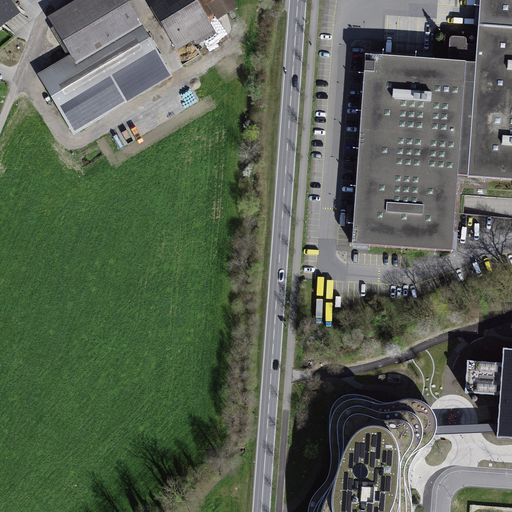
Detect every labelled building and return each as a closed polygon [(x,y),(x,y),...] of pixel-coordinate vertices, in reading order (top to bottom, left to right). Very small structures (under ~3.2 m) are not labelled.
[(8,0),(0,0),(0,42),(1,44),(27,23),(8,0)] [(132,0),(104,0),(62,25),(75,61),(46,81),(74,139),(177,81),(150,35),(132,0)] [(159,0),(154,3),(179,50),(217,31),(217,21),(239,10),(234,0),(159,0)] [(511,0),(479,0),(475,57),(467,178),(511,181),(511,0)] [(475,57),(366,47),(352,245),(452,252),(458,177),(466,178),(475,57)] [(511,349),(503,349),(502,363),(467,361),(465,394),(499,397),(496,438),(511,439),(511,349)] [(329,424),(329,436),(331,456),(331,462),(330,467),(330,472),(328,476),(326,480),(324,484),(321,487),(317,491),(313,496),(311,501),(309,506),(308,511),(412,511),(412,509),(412,501),(410,489),(409,481),(409,476),(409,471),(410,468),(412,463),(414,459),(417,455),(420,452),(423,449),(428,445),(431,441),(434,437),(436,433),(437,429),(437,425),(437,421),(436,417),(434,413),(432,409),(428,406),(423,403),(417,400),(411,399),(405,400),(394,403),(388,403),(383,403),(378,401),(373,399),(366,397),(361,395),(354,395),(347,395),(342,397),(337,401),(333,406),(331,411),(330,417),(329,424)]
